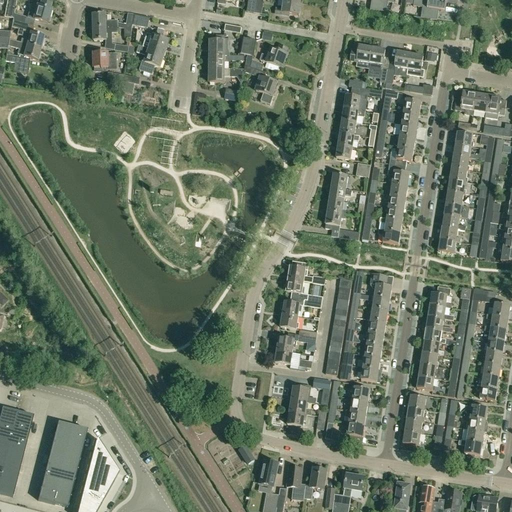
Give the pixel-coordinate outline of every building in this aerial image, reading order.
[(13,19),(14,14),(16,0),(7,0),(7,5),(4,18),(13,19)] [(256,0),(255,14),(262,15),(264,1),(263,0),(256,0)] [(386,13),(387,3),(395,4),(396,0),(369,0),(372,0),(371,10),(370,10),(370,11),(386,13)] [(430,0),(414,0),(413,6),(413,7),(423,9),(421,18),(421,19),(437,21),(438,11),(445,12),(446,3),(430,0)] [(300,3),(284,1),(282,11),(276,10),(276,15),(289,17),(289,15),(298,16),(300,3)] [(51,11),(49,10),(50,4),(42,2),(40,8),(37,7),(37,8),(31,6),(27,18),(14,14),(13,19),(13,21),(34,27),(33,26),(35,21),(47,24),(51,11)] [(106,22),(106,16),(93,16),(93,29),(106,28),(112,28),(118,29),(118,28),(124,29),(132,31),(132,26),(133,20),(134,15),(128,14),(126,25),(118,24),(118,21),(106,22)] [(133,20),(132,26),(148,29),(150,18),(134,15),(133,20)] [(9,41),(40,49),(43,38),(32,34),(34,27),(13,21),(11,28),(18,30),(17,35),(22,37),(20,43),(9,40),(9,41)] [(240,35),(241,29),(225,26),(224,32),(240,35)] [(106,28),(93,29),(93,42),(106,41),(106,45),(112,46),(112,34),(118,34),(118,29),(112,28),(106,28)] [(149,50),(165,56),(169,43),(161,40),(164,32),(156,30),(153,38),(150,50),(149,50)] [(0,31),(0,38),(9,39),(11,32),(0,31)] [(0,49),(7,50),(9,41),(9,40),(9,39),(0,38),(0,49)] [(225,43),(224,43),(224,38),(217,38),(217,43),(210,43),(210,57),(224,57),(224,56),(225,43)] [(242,39),(238,57),(244,58),(245,58),(245,57),(246,56),(249,40),(242,39)] [(257,42),(249,40),(246,56),(254,58),(257,42)] [(29,66),(30,60),(37,62),(40,49),(9,41),(8,47),(19,50),(17,55),(18,55),(17,57),(6,55),(5,62),(29,66)] [(115,52),(128,54),(129,48),(116,46),(115,52)] [(152,76),(155,67),(161,69),(165,56),(149,50),(150,50),(139,46),(137,53),(147,57),(146,63),(142,61),(139,71),(152,76)] [(260,61),(267,63),(282,69),(287,55),(286,55),(288,49),(279,46),(277,52),(271,50),(269,57),(262,55),(260,61)] [(359,47),(358,53),(352,52),(350,62),(357,63),(357,61),(369,64),(368,68),(369,68),(368,69),(369,69),(372,49),(359,47)] [(382,70),(383,66),(385,51),(372,49),(369,69),(372,69),(374,71),(380,73),(382,71),(380,82),(386,83),(388,71),(382,70)] [(408,70),(410,55),(397,52),(394,72),(388,71),(386,83),(387,83),(386,89),(392,90),(394,76),(399,77),(400,68),(408,70)] [(103,73),(103,69),(107,69),(107,71),(117,71),(117,54),(109,54),(109,55),(94,56),(95,70),(95,73),(103,73)] [(410,55),(408,70),(407,75),(423,78),(424,71),(421,70),(423,57),(410,55)] [(210,70),(224,70),(224,62),(231,62),(244,62),(244,58),(238,57),(224,56),(224,57),(210,57),(210,70)] [(273,98),(272,98),(277,85),(264,80),(266,74),(245,67),(244,71),(244,73),(249,75),(261,80),(256,92),(264,95),(261,103),(271,106),(273,98)] [(241,86),(244,73),(244,71),(224,70),(210,70),(210,84),(224,85),(224,78),(236,78),(241,86)] [(110,81),(123,83),(124,76),(108,73),(107,80),(110,81)] [(123,83),(135,85),(139,86),(140,79),(124,76),(123,83)] [(123,83),(110,81),(109,88),(122,90),(123,88),(123,83)] [(362,90),(363,83),(350,81),(349,88),(362,90)] [(134,85),(123,83),(123,88),(122,90),(121,95),(132,97),(134,85)] [(404,92),(410,93),(423,95),(424,89),(405,86),(404,92)] [(238,103),(240,92),(226,90),(224,100),(238,103)] [(382,100),(383,94),(370,92),(369,98),(382,100)] [(385,98),(391,99),(397,100),(398,94),(386,92),(385,98)] [(465,113),(465,111),(474,112),(477,95),(464,93),(463,99),(457,98),(455,112),(465,113)] [(477,95),(474,112),(486,114),(485,119),(489,97),(477,95)] [(346,97),(344,110),(366,113),(366,107),(359,106),(360,99),(346,97)] [(489,97),(485,119),(498,121),(499,116),(505,117),(506,109),(500,108),(502,99),(489,97)] [(404,113),(419,116),(421,104),(406,101),(404,113)] [(366,113),(344,110),(342,122),(356,124),(357,117),(365,119),(366,113)] [(247,115),(238,112),(236,120),(246,122),(247,115)] [(418,128),(419,116),(404,113),(402,125),(418,128)] [(342,122),(340,134),(354,137),(354,136),(356,124),(342,122)] [(471,132),(472,125),(459,123),(458,130),(471,132)] [(402,125),(400,137),(416,139),(418,128),(402,125)] [(510,138),(511,131),(511,127),(511,125),(505,125),(503,137),(510,138)] [(360,137),(354,136),(354,137),(340,134),(338,146),(352,149),(353,142),(359,143),(360,137)] [(456,146),(472,148),(473,136),(458,134),(456,146)] [(414,151),(416,139),(400,137),(398,149),(414,151)] [(496,153),(503,154),(505,141),(498,140),(496,153)] [(352,149),(338,146),(336,159),(350,161),(352,149)] [(476,156),(470,155),(472,148),(456,146),(454,158),(470,160),(475,161),(476,156)] [(412,163),(414,151),(398,149),(396,160),(390,159),(390,164),(389,166),(406,168),(407,162),(412,163)] [(503,154),(496,153),(494,164),(501,165),(503,154)] [(470,160),(454,158),(452,169),(468,172),(470,160)] [(493,176),(499,177),(501,165),(494,164),(493,176)] [(357,171),(370,173),(371,167),(358,165),(357,171)] [(405,174),(406,168),(389,166),(388,176),(394,177),(393,185),(408,187),(410,175),(405,174)] [(452,169),(450,181),(466,184),(468,172),(452,169)] [(370,173),(357,171),(356,177),(369,179),(370,173)] [(331,188),(346,191),(348,178),(333,176),(331,188)] [(499,177),(493,176),(491,188),(497,189),(499,177)] [(464,196),(466,184),(450,181),(448,193),(464,196)] [(408,187),(393,185),(391,196),(406,199),(408,187)] [(346,191),(331,188),(330,200),(344,202),(346,191)] [(489,200),(495,201),(497,189),(491,188),(489,200)] [(446,205),(462,208),(464,196),(448,193),(446,205)] [(389,208),(404,211),(406,199),(391,196),(390,198),(388,198),(388,201),(390,202),(389,208)] [(330,200),(328,213),(346,215),(346,212),(343,211),(344,202),(330,200)] [(487,212),(493,213),(495,201),(489,200),(487,212)] [(462,208),(446,205),(444,217),(460,220),(462,208)] [(387,220),(402,223),(404,211),(389,208),(389,210),(386,209),(386,213),(388,214),(387,220)] [(485,224),(491,225),(493,213),(487,212),(485,224)] [(345,219),(346,215),(328,213),(326,225),(325,230),(332,231),(333,231),(339,232),(339,237),(359,240),(360,234),(340,231),(340,227),(342,218),(345,219)] [(511,227),(511,215),(509,215),(503,214),(503,219),(508,220),(507,227),(511,227)] [(466,228),(459,227),(460,220),(444,217),(442,229),(458,231),(465,232),(466,228)] [(380,224),(386,225),(385,232),(379,231),(401,234),(402,223),(387,220),(380,219),(380,224)] [(483,235),(490,236),(491,225),(485,224),(483,235)] [(499,230),(506,232),(505,239),(511,239),(511,227),(507,227),(499,226),(499,230)] [(461,239),(457,239),(458,231),(442,229),(441,241),(457,243),(461,244),(461,239)] [(401,234),(379,231),(378,236),(384,237),(383,244),(399,247),(401,234)] [(481,247),(488,248),(490,236),(483,235),(481,247)] [(503,250),(511,251),(511,239),(505,239),(505,240),(503,240),(503,244),(504,244),(503,250)] [(457,243),(441,241),(439,253),(455,255),(457,243)] [(488,248),(481,247),(479,259),(486,260),(488,248)] [(511,251),(503,250),(503,252),(501,252),(501,256),(502,256),(501,263),(511,264),(511,251)] [(356,283),(354,295),(360,296),(363,273),(358,273),(356,283)] [(374,290),(376,290),(375,298),(391,300),(393,288),(383,286),(384,277),(373,275),(371,286),(374,290)] [(313,277),(313,281),(312,284),(325,286),(326,279),(313,277)] [(302,295),(304,282),(288,280),(287,285),(286,285),(284,286),(284,290),(285,292),(286,292),(295,294),(294,299),(322,304),(323,298),(305,295),(302,295)] [(340,289),(351,291),(353,282),(341,280),(339,289),(340,289)] [(451,306),(447,305),(448,297),(450,298),(452,290),(439,288),(438,295),(432,294),(430,307),(446,309),(451,310),(451,306)] [(462,311),(468,312),(471,290),(463,289),(461,300),(464,300),(462,311)] [(473,301),(472,313),(478,314),(479,302),(486,303),(487,293),(474,291),(473,301)] [(373,310),(389,312),(391,300),(375,298),(374,299),(372,299),(372,303),(374,303),(373,310)] [(322,304),(294,299),(293,305),(285,303),(285,304),(282,303),(280,310),(283,311),(283,316),(298,318),(300,306),(304,307),(321,310),(322,304)] [(22,339),(20,349),(27,351),(24,361),(83,376),(38,303),(29,337),(31,337),(30,341),(22,339)] [(495,304),(493,316),(509,319),(511,307),(495,304)] [(454,318),(445,316),(446,309),(430,307),(428,318),(445,321),(453,322),(454,318)] [(371,321),(387,324),(389,312),(373,310),(372,311),(371,311),(370,315),(372,315),(371,321)] [(492,322),(491,328),(507,331),(509,319),(493,316),(487,315),(486,321),(492,322)] [(283,316),(280,328),(296,331),(298,318),(283,316)] [(453,330),(443,329),(445,321),(428,318),(427,330),(443,333),(452,334),(453,330)] [(369,333),(385,336),(387,324),(371,321),(370,323),(369,323),(368,327),(370,327),(369,333)] [(506,342),(507,331),(491,328),(485,327),(484,332),(491,333),(490,340),(506,342)] [(446,341),(442,340),(443,333),(427,330),(425,342),(441,345),(446,345),(456,347),(457,347),(457,343),(446,341)] [(299,336),(316,339),(317,334),(300,331),(299,336)] [(367,345),(383,348),(385,336),(369,333),(369,335),(367,335),(367,339),(368,339),(367,345)] [(315,345),(316,339),(299,336),(299,337),(288,335),(288,340),(279,339),(277,351),(292,354),(294,342),(298,343),(315,345)] [(488,352),(504,354),(506,342),(490,340),(489,342),(487,342),(487,346),(489,346),(488,352)] [(445,353),(440,352),(441,345),(425,342),(423,354),(439,357),(444,357),(445,353)] [(365,357),(381,360),(383,348),(367,345),(367,347),(365,347),(364,351),(366,351),(365,357)] [(290,366),(292,354),(277,351),(275,364),(290,366)] [(486,364),(502,366),(504,354),(488,352),(487,354),(486,354),(485,357),(487,358),(486,364)] [(421,366),(437,368),(439,357),(423,354),(421,366)] [(363,369),(379,371),(381,360),(365,357),(365,359),(363,359),(363,363),(364,363),(363,369)] [(299,368),(311,370),(313,363),(300,361),(299,368)] [(484,375),(500,378),(502,366),(486,364),(485,366),(484,366),(483,369),(485,370),(484,375)] [(437,368),(421,366),(419,378),(435,380),(442,381),(444,369),(437,368)] [(338,371),(327,369),(326,375),(337,377),(338,371)] [(381,378),(378,378),(379,371),(363,369),(361,369),(361,374),(362,375),(361,381),(380,384),(381,378)] [(482,387),(498,390),(500,378),(484,375),(483,378),(482,377),(482,381),(483,382),(482,387)] [(435,380),(419,378),(417,390),(433,393),(435,380)] [(313,385),(327,388),(326,393),(330,393),(331,382),(314,380),(313,385)] [(335,382),(334,385),(332,397),(339,398),(341,386),(340,386),(341,383),(335,382)] [(454,399),(455,396),(457,383),(451,383),(449,395),(448,395),(447,398),(454,399)] [(464,400),(465,397),(466,385),(460,384),(458,399),(464,400)] [(299,390),(293,389),(292,401),(312,404),(313,399),(310,399),(311,394),(310,393),(311,387),(300,386),(299,390)] [(496,402),(498,390),(482,387),(482,389),(478,389),(478,393),(481,393),(480,400),(496,402)] [(352,393),(354,393),(353,400),(369,403),(371,391),(355,388),(353,388),(352,393)] [(409,409),(425,411),(427,399),(411,397),(409,409)] [(351,412),(367,415),(369,403),(353,400),(351,412)] [(442,400),(442,402),(440,414),(446,415),(448,403),(448,401),(442,400)] [(312,404),(292,401),(290,413),(305,415),(311,416),(312,411),(308,411),(309,405),(312,405),(312,404)] [(458,404),(457,404),(458,402),(452,401),(450,415),(456,416),(458,404)] [(472,407),(472,409),(471,409),(470,413),(471,413),(470,419),(486,422),(488,409),(472,407)] [(2,409),(0,416),(0,494),(13,498),(33,417),(2,409)] [(337,410),(330,409),(328,421),(335,422),(337,410)] [(407,421),(423,423),(425,411),(409,409),(407,421)] [(349,424),(365,426),(367,415),(351,412),(346,412),(345,416),(350,417),(349,424)] [(305,415),(290,413),(287,426),(303,429),(305,415)] [(324,431),(326,419),(319,417),(317,430),(324,431)] [(484,433),(487,433),(488,426),(486,426),(486,422),(470,419),(470,420),(468,419),(466,430),(484,433)] [(335,422),(328,421),(326,433),(333,434),(335,422)] [(407,421),(405,433),(421,435),(423,423),(407,421)] [(67,509),(87,431),(58,423),(38,501),(67,509)] [(365,426),(349,424),(347,436),(340,435),(339,442),(355,444),(356,438),(363,439),(365,426)] [(467,443),(482,445),(484,433),(466,430),(466,437),(467,437),(467,443)] [(405,433),(404,441),(404,445),(411,446),(410,453),(423,455),(424,447),(419,447),(421,435),(405,433)] [(442,438),(436,437),(434,450),(440,451),(442,438)] [(97,439),(77,511),(96,511),(118,474),(97,439)] [(474,463),(475,456),(481,457),(482,445),(467,443),(466,443),(459,442),(458,446),(466,447),(465,454),(461,454),(460,460),(474,463)] [(254,462),(246,448),(240,451),(248,466),(254,462)] [(264,462),(259,485),(273,488),(278,465),(264,462)] [(292,501),(304,503),(305,486),(301,486),(303,470),(290,469),(288,488),(294,489),(292,501)] [(305,486),(304,503),(304,500),(312,501),(314,490),(325,491),(327,472),(314,470),(311,487),(306,486),(305,486)] [(348,511),(352,491),(362,493),(364,478),(347,476),(345,489),(346,490),(344,499),(339,499),(338,504),(334,504),(333,511),(348,511)] [(395,511),(407,511),(411,487),(398,485),(395,511)] [(419,504),(423,505),(422,511),(431,511),(435,490),(422,488),(419,504)] [(325,509),(333,510),(335,495),(335,490),(328,489),(325,509)] [(276,511),(281,490),(280,490),(279,496),(267,494),(265,503),(265,507),(261,506),(259,511),(276,511)] [(281,490),(276,511),(283,511),(288,491),(281,490)] [(446,502),(445,511),(452,511),(451,511),(458,511),(461,494),(448,492),(446,502)] [(474,506),(478,507),(477,511),(496,511),(499,500),(480,497),(475,497),(473,498),(472,504),(474,506)]
